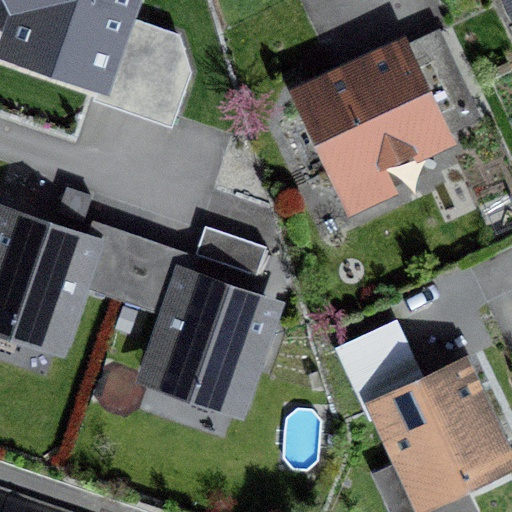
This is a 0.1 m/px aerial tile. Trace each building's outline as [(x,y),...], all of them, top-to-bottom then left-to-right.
[(138,0),(7,0),(13,11),(0,50),(0,57),(108,93),(138,0)] [(511,0),(500,6),(511,33),(511,0)] [(405,41),(290,92),(348,222),(397,200),(386,175),(452,146),(405,41)] [(104,241),(0,208),(0,340),(67,361),(104,241)] [(274,255),(210,237),(200,272),(264,290),(274,255)] [(283,304),(177,271),(141,384),(246,418),(283,304)] [(511,467),(467,364),(370,407),(415,511),(433,511),(511,478),(511,467)]
